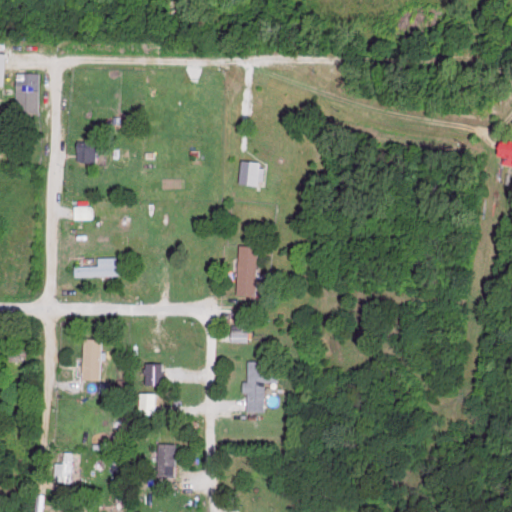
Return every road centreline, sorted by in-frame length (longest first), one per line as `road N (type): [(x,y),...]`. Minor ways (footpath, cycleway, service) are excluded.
road 1 (residential): [(45,455),(53,62)]
road 2 (residential): [(213,303),(0,305)]
road 3 (residential): [(213,303),(210,467)]
